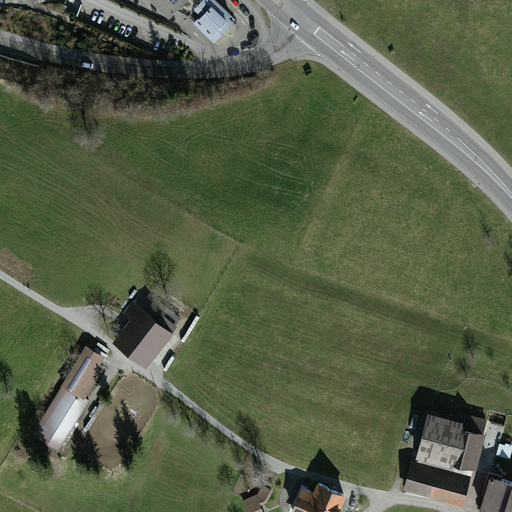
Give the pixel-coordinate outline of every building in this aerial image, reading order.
[(147,0),(169,20),(187,0),(147,0)] [(243,21),(220,0),(210,0),(192,19),(219,45),(243,21)] [(184,322),(145,289),(125,314),(131,319),(118,334),(150,361),(184,322)] [(104,354),(88,345),(40,426),(70,444),(116,367),(101,358),(104,354)] [(407,488),(468,503),(475,473),(464,470),(476,419),(432,408),(420,458),(414,456),(407,488)] [(511,447),(500,446),(498,456),(511,458),(511,449),(511,447)] [(270,511),(268,501),(279,479),(267,473),(260,493),(244,498),(249,511),(270,511)] [(511,511),(511,479),(491,473),(479,511),(482,511),(511,511)] [(312,498),(337,510),(344,494),(319,483),(315,492),(312,498)] [(306,511),(312,498),(315,492),(303,487),(292,510),(298,511),(306,511)] [(335,511),(337,510),(312,498),(306,511),(335,511)]
